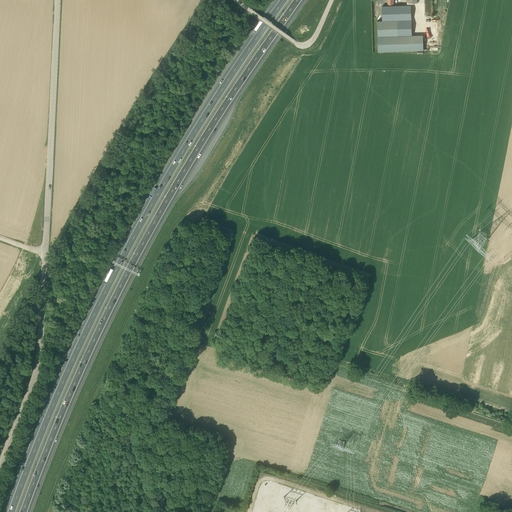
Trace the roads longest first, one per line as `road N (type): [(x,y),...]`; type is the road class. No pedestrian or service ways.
road 1 (motorway): [(25,511),(134,264),(199,148),(299,0)]
road 2 (motorway): [(281,0),(122,255),(10,511)]
road 3 (tertiary): [(27,249),(46,181),(57,0)]
road 4 (unclassified): [(331,0),(305,44),(233,0)]
